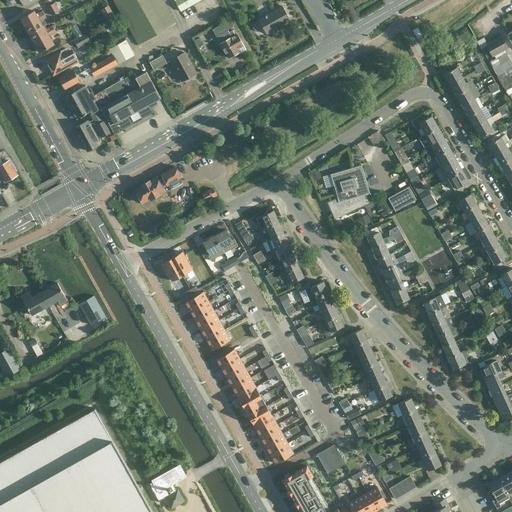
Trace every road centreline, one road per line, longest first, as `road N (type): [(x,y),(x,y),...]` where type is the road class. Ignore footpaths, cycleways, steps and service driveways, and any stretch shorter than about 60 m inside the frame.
road 1 (residential): [(511,446),(384,322),(279,179)]
road 2 (tertiary): [(261,511),(122,267)]
road 3 (unclassified): [(122,267),(279,179)]
road 4 (tertiary): [(78,188),(234,101)]
road 5 (residential): [(279,179),(426,90)]
road 6 (tertiary): [(78,188),(0,46)]
road 7 (residential): [(511,227),(426,90)]
road 8 (tertiary): [(278,74),(408,0)]
